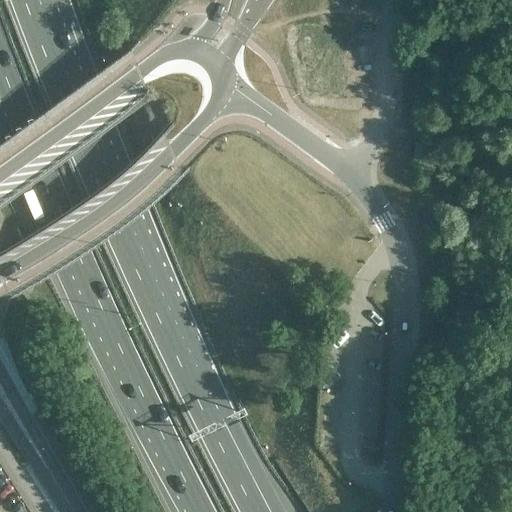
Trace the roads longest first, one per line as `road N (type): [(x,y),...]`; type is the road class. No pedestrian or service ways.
road 1 (motorway): [(262,511),(149,281),(32,0)]
road 2 (motorway): [(0,82),(101,325),(192,511)]
road 3 (unclassified): [(395,511),(402,268),(356,176)]
road 4 (primary): [(0,275),(136,186),(220,92)]
road 5 (primary): [(183,47),(151,61),(0,173)]
road 6 (unclassified): [(356,176),(387,111),(395,0)]
road 7 (unclassified): [(356,176),(246,96),(220,92)]
